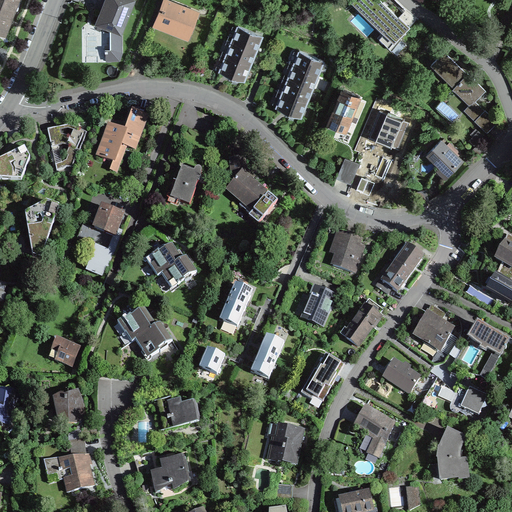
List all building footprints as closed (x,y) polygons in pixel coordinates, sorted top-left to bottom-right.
[(0,0),(0,31),(4,33),(12,12),(16,0),(0,0)] [(105,52),(106,52),(107,59),(119,59),(122,51),(121,30),(128,12),(129,12),(132,5),(131,4),(132,0),(106,0),(103,9),(101,15),(100,14),(96,23),(106,26),(106,25),(111,27),(111,50),(108,50),(108,49),(104,50),(105,52)] [(163,26),(189,37),(199,11),(169,0),(162,0),(154,23),(163,26)] [(381,0),(368,0),(361,8),(384,31),(379,36),(389,46),(409,25),(399,16),(398,17),(386,5),(381,0)] [(238,25),(219,71),(225,73),(244,81),(262,35),(238,25)] [(299,50),(276,107),(282,109),(300,117),(324,60),(299,50)] [(431,64),(455,86),(454,87),(471,104),(465,110),(487,131),(497,121),(485,110),(474,100),(485,90),(468,73),(467,74),(455,62),(444,51),(431,64)] [(343,89),(335,106),(332,105),(329,110),(333,112),(328,123),(334,125),(345,130),(359,96),(343,89)] [(134,149),(147,117),(136,113),(133,112),(126,131),(110,125),(98,156),(114,162),(121,144),(134,149)] [(68,125),(48,129),(56,171),(72,167),(77,151),(79,152),(87,133),(68,125)] [(474,144),(483,135),(479,130),(470,139),(474,144)] [(449,142),(446,145),(441,139),(431,149),(437,154),(434,158),(441,165),(438,167),(446,176),(450,172),(462,160),(455,153),(457,150),(449,142)] [(19,150),(0,159),(0,178),(21,180),(30,158),(24,147),(19,150)] [(345,158),(337,176),(352,182),(360,164),(345,158)] [(245,169),(244,159),(231,160),(232,177),(236,180),(227,190),(242,202),(239,205),(249,213),(252,210),(254,211),(252,213),(262,221),(278,201),(268,193),(266,195),(265,194),(266,193),(256,185),(251,181),(254,177),(245,169)] [(180,173),(176,182),(179,184),(173,199),(190,205),(196,189),(195,189),(198,182),(202,174),(201,173),(202,172),(202,170),(201,169),(200,168),(199,167),(198,167),(197,167),(195,168),(195,169),(194,171),(182,166),(180,173)] [(42,245),(46,246),(59,205),(58,205),(56,204),(46,201),(25,213),(31,247),(42,245)] [(106,229),(104,232),(114,236),(115,237),(117,231),(123,214),(106,207),(102,206),(95,225),(96,225),(106,229)] [(117,231),(115,237),(114,236),(108,251),(98,247),(90,269),(102,274),(106,265),(109,266),(121,232),(117,231)] [(346,235),(339,232),(335,242),(341,244),(333,265),(354,273),(362,250),(358,248),(361,240),(346,235)] [(511,275),(511,234),(508,233),(494,256),(503,261),(497,271),(510,279),(511,275)] [(396,264),(411,274),(415,269),(424,256),(420,253),(424,248),(423,246),(416,241),(411,242),(395,263),(396,264)] [(162,274),(182,260),(176,250),(172,244),(166,248),(166,247),(165,247),(164,247),(163,247),(158,251),(158,252),(152,256),(146,260),(147,261),(158,277),(162,274)] [(182,260),(162,274),(172,289),(173,290),(184,282),(185,283),(191,280),(191,279),(191,278),(191,277),(191,276),(197,272),(190,263),(186,257),(185,258),(182,260)] [(411,274),(396,264),(383,282),(381,280),(376,286),(388,295),(392,289),(397,292),(401,287),(411,274)] [(497,271),(495,270),(486,286),(511,302),(511,301),(511,279),(510,279),(497,271)] [(235,284),(227,302),(245,309),(247,304),(248,302),(253,291),(235,284)] [(318,290),(313,288),(309,296),(312,297),(303,317),(323,326),(335,297),(318,290)] [(243,314),(245,309),(227,302),(220,320),(237,327),(239,324),(243,314)] [(372,327),(373,328),(381,317),(379,316),(383,310),(373,302),(369,308),(366,306),(348,330),(351,332),(347,338),(358,346),(362,340),(364,338),(367,333),(372,327)] [(446,314),(432,305),(417,330),(414,334),(441,350),(453,330),(441,322),(446,314)] [(135,340),(162,322),(157,313),(156,313),(155,313),(154,313),(154,314),(153,314),(153,315),(154,316),(151,318),(147,313),(144,308),(139,311),(138,310),(137,310),(136,310),(129,315),(130,316),(126,318),(125,317),(117,322),(125,334),(126,333),(132,342),(135,340)] [(165,324),(164,325),(162,322),(135,340),(143,352),(146,350),(151,357),(160,351),(160,352),(167,348),(168,347),(168,346),(168,345),(167,345),(173,341),(168,334),(165,330),(167,329),(168,328),(168,327),(168,326),(168,325),(167,325),(166,324),(165,324)] [(480,376),(487,379),(504,348),(506,349),(507,348),(505,347),(508,341),(477,324),(471,334),(469,338),(494,352),(480,376)] [(261,349),(259,354),(276,361),(284,343),(266,336),(262,346),(261,349)] [(72,367),(80,347),(63,340),(56,338),(49,356),(56,358),(56,361),(72,367)] [(217,375),(221,364),(223,362),(223,361),(225,356),(207,349),(199,367),(217,375)] [(269,379),(276,361),(259,354),(257,359),(255,361),(251,372),(269,379)] [(315,370),(301,393),(312,399),(314,396),(323,402),(335,381),(344,365),(326,354),(316,370),(315,370)] [(388,370),(384,377),(410,393),(420,378),(409,371),(410,367),(405,364),(402,367),(394,361),(388,370)] [(470,388),(468,392),(459,387),(456,393),(451,405),(450,406),(450,407),(450,408),(450,409),(451,410),(452,411),(452,412),(453,413),(454,413),(456,413),(457,413),(458,413),(459,412),(460,412),(460,411),(461,410),(462,408),(464,409),(463,411),(466,412),(466,410),(479,416),(482,409),(486,407),(485,403),(488,396),(470,388)] [(0,427),(3,428),(6,433),(7,435),(8,435),(7,434),(14,429),(15,430),(18,409),(14,403),(18,400),(18,399),(17,400),(15,398),(19,395),(18,394),(21,392),(9,390),(2,395),(0,392),(0,427)] [(58,408),(60,418),(63,419),(63,420),(64,421),(65,422),(66,423),(67,423),(67,425),(78,425),(78,420),(80,420),(82,419),(82,406),(82,403),(79,402),(79,394),(75,392),(65,396),(61,394),(54,397),(57,408),(58,408)] [(161,413),(165,430),(199,422),(194,402),(182,404),(181,399),(171,402),(170,398),(162,400),(163,408),(160,409),(161,413)] [(375,437),(367,453),(379,458),(395,424),(365,407),(359,418),(354,426),(375,437)] [(269,460),(296,466),(300,450),(304,431),(276,425),(269,460)] [(439,459),(441,479),(468,476),(466,460),(459,461),(459,456),(459,454),(459,452),(460,450),(460,448),(465,438),(448,431),(440,449),(439,449),(438,459),(439,459)] [(67,492),(94,486),(89,466),(87,455),(84,439),(69,441),(72,457),(60,459),(60,458),(44,460),(48,475),(62,471),(67,492)] [(190,481),(185,456),(162,461),(164,470),(156,472),(157,475),(159,486),(172,483),(174,489),(176,489),(190,481)] [(292,500),(293,486),(277,485),(276,499),(292,500)] [(418,487),(408,488),(410,510),(420,505),(418,487)] [(369,491),(356,494),(355,490),(352,491),(350,492),(351,496),(339,499),(342,511),(361,511),(373,509),(373,511),(376,511),(376,508),(374,509),(369,491)] [(104,511),(100,499),(99,500),(88,504),(85,505),(84,511),(104,511)]
